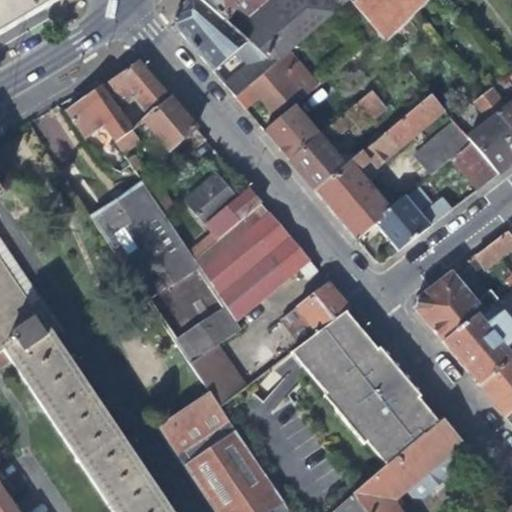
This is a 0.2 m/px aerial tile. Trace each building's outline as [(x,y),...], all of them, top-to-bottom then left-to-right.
[(0,0),(0,34),(15,25),(57,0),(0,0)] [(213,73),(247,43),(198,0),(186,0),(172,16),(174,26),(195,51),(213,73)] [(198,0),(247,43),(258,53),(271,65),(289,50),(348,0),(198,0)] [(356,0),(353,3),(385,43),(429,0),(356,0)] [(318,85),(289,50),(271,65),(233,97),(243,108),(258,95),(267,105),(275,114),(298,94),(301,98),(318,85)] [(223,84),(233,97),(271,65),(258,53),(223,84)] [(138,62),(100,88),(129,129),(141,119),(168,97),(154,80),(138,62)] [(129,129),(100,88),(85,99),(67,112),(85,140),(102,127),(113,143),(126,132),(129,129)] [(489,90),(480,97),(511,139),(511,103),(504,109),(489,90)] [(318,137),(289,162),(304,180),(315,193),(343,169),(332,156),(336,152),(332,147),(327,150),(324,147),(352,125),(358,132),(385,110),(371,92),(318,137)] [(429,96),(353,161),(343,169),(315,193),(332,213),(354,239),(371,224),(388,210),(357,172),(369,162),(373,168),(441,111),(429,96)] [(183,115),(168,97),(141,119),(166,149),(193,127),(183,115)] [(485,123),(464,139),(467,143),(494,176),(508,165),(511,162),(511,139),(480,97),(471,103),(485,123)] [(292,106),(262,131),(274,145),(289,162),(318,137),(292,106)] [(428,177),(450,158),(467,143),(464,139),(450,122),(434,137),(433,135),(410,154),(428,177)] [(133,141),(126,132),(113,143),(120,153),(133,141)] [(475,190),(494,176),(467,143),(450,158),(475,190)] [(347,154),(336,152),(332,156),(343,169),(353,161),(347,154)] [(125,162),(131,170),(136,167),(130,159),(125,162)] [(258,204),(246,190),(232,201),(226,193),(212,176),(183,200),(216,239),(258,204)] [(85,214),(90,222),(142,186),(137,179),(111,197),(85,214)] [(150,199),(142,186),(90,222),(185,365),(216,344),(237,330),(231,320),(191,260),(159,213),(150,199)] [(383,238),(394,252),(448,211),(438,199),(424,209),(410,192),(388,210),(371,224),(383,238)] [(158,193),(150,199),(159,213),(167,208),(158,193)] [(216,239),(191,260),(231,320),(294,269),(305,280),(314,271),(285,236),(258,204),(216,239)] [(511,244),(503,231),(485,244),(494,257),(511,244)] [(480,267),(494,257),(485,244),(471,255),(480,267)] [(36,301),(0,247),(0,268),(26,308),(36,301)] [(26,308),(0,268),(0,350),(107,511),(160,511),(46,339),(57,332),(36,301),(26,308)] [(413,308),(440,341),(475,315),(494,301),(486,291),(477,299),(473,307),(448,273),(432,285),(416,298),(413,308)] [(344,311),(346,309),(338,299),(325,283),(278,319),(300,344),(344,311)] [(300,344),(288,354),(302,372),(308,367),(356,325),(344,311),(300,344)] [(482,323),(475,315),(440,341),(462,367),(477,385),(511,358),(504,349),(511,341),(511,326),(499,311),(482,323)] [(356,325),(308,367),(339,405),(330,412),(359,447),(362,445),(367,440),(386,464),(438,422),(426,408),(418,398),(420,396),(379,348),(377,350),(369,341),(356,325)] [(226,359),(216,344),(185,365),(196,382),(226,359)] [(511,357),(511,358),(477,385),(491,400),(503,414),(511,407),(511,357)] [(244,388),(226,359),(196,382),(203,393),(215,410),(242,389),(244,388)] [(308,367),(302,372),(322,396),(319,398),(330,412),(339,405),(308,367)] [(281,511),(215,410),(203,393),(153,427),(208,511),(281,511)] [(511,407),(503,414),(511,425),(511,407)] [(453,436),(440,421),(438,422),(386,464),(381,469),(346,497),(356,511),(511,511),(511,506),(493,483),(477,497),(489,511),(396,511),(389,500),(403,488),(409,496),(422,497),(470,456),(453,436)] [(367,440),(362,445),(381,469),(386,464),(367,440)] [(12,511),(0,493),(0,511),(12,511)] [(356,511),(346,497),(327,511),(356,511)]
